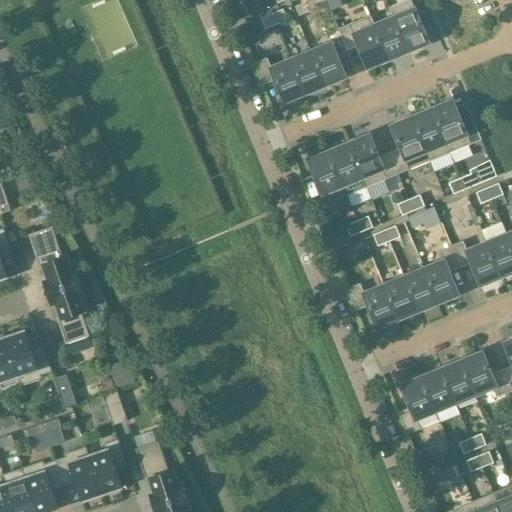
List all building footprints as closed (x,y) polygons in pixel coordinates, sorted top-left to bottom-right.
[(304,27),(318,23),(310,0),(296,5),(304,27)] [(394,17),(408,51),(429,42),(411,0),(407,0),(390,7),(394,17)] [(283,8),(272,13),(277,24),(288,19),(283,8)] [(266,29),(277,24),(272,13),(261,18),(266,29)] [(374,25),(375,25),(371,15),(339,28),(348,50),(359,45),(368,67),(388,59),(374,25)] [(374,25),(388,59),(408,51),(394,17),(375,25),(374,25)] [(311,51),(325,85),(346,76),(332,43),(311,51)] [(291,59),(305,93),(325,85),(311,51),(291,59)] [(305,93),(291,59),(271,68),(267,58),(255,63),(264,84),(275,80),(284,102),(305,93)] [(432,109),(450,153),(482,140),(472,114),(460,119),(453,100),(432,109)] [(412,117),(430,161),(450,153),(432,109),(412,117)] [(390,152),(399,174),(430,161),(412,117),(392,126),(401,148),(390,152)] [(349,143),(367,187),(399,174),(390,152),(379,157),(370,135),(349,143)] [(329,151),(347,195),(348,195),(344,185),(362,177),(366,187),(367,187),(349,143),(329,151)] [(347,195),(329,151),(308,160),(326,203),(347,195)] [(18,176),(24,199),(44,193),(38,171),(18,176)] [(461,178),(465,189),(476,185),(472,173),(461,178)] [(465,189),(461,178),(449,183),(454,194),(465,189)] [(0,181),(0,214),(11,211),(1,181),(0,181)] [(488,188),(492,199),(504,194),(499,183),(488,188)] [(492,199),(488,188),(477,192),(481,203),(492,199)] [(409,199),(414,210),(425,206),(420,195),(409,199)] [(414,210),(409,199),(398,204),(403,215),(414,210)] [(438,205),(410,215),(415,228),(442,218),(438,205)] [(358,220),(362,232),(373,227),(369,216),(358,220)] [(362,232),(358,220),(346,225),(351,236),(362,232)] [(487,228),(490,239),(508,233),(505,222),(487,228)] [(385,230),(389,241),(401,237),(396,225),(385,230)] [(50,293),(79,283),(75,271),(72,272),(67,258),(63,259),(52,226),(29,234),(41,269),(44,268),(48,280),(46,281),(50,293)] [(0,279),(7,277),(1,259),(13,256),(4,229),(0,230),(0,279)] [(389,241),(385,230),(374,235),(378,246),(389,241)] [(487,243),(501,276),(511,271),(511,246),(507,234),(487,243)] [(452,245),(460,267),(471,263),(480,285),(501,276),(487,243),(467,251),(463,241),(452,245)] [(424,268),(438,302),(459,294),(450,272),(460,267),(452,245),(440,250),(444,260),(424,268)] [(404,277),(418,310),(438,302),(424,268),(404,277)] [(384,285),(398,319),(418,310),(404,277),(384,285)] [(83,294),(79,283),(50,293),(54,304),(56,303),(60,316),(57,317),(66,344),(90,336),(81,311),(85,310),(80,295),(83,294)] [(398,319),(384,285),(364,293),(360,283),(348,288),(357,310),(368,305),(377,327),(398,319)] [(6,338),(19,376),(22,385),(42,378),(41,375),(52,371),(43,344),(32,348),(26,331),(6,338)] [(0,382),(19,376),(6,338),(0,339),(0,388),(2,388),(0,382)] [(511,360),(511,365),(503,369),(511,391),(511,390),(511,339),(505,343),(511,360)] [(483,352),(462,360),(476,394),(496,386),(500,396),(511,391),(503,369),(492,374),(483,352)] [(119,386),(138,381),(131,358),(112,364),(119,386)] [(456,402),(476,394),(462,360),(442,369),(456,402)] [(442,369),(422,377),(436,411),(456,402),(442,369)] [(54,378),(61,399),(64,408),(77,404),(67,374),(54,378)] [(415,419),(436,411),(422,377),(401,385),(410,407),(399,412),(408,434),(419,429),(415,419)] [(117,390),(103,395),(106,404),(113,425),(128,421),(117,390)] [(90,410),(106,404),(103,395),(87,401),(90,410)] [(64,408),(61,399),(45,405),(49,414),(64,408)] [(14,415),(0,420),(0,424),(2,430),(17,424),(14,415)] [(58,418),(43,423),(46,433),(62,427),(58,418)] [(30,438),(46,433),(43,423),(27,429),(30,438)] [(471,438),(475,449),(486,445),(482,433),(471,438)] [(0,446),(1,448),(14,443),(11,434),(0,438),(0,446)] [(475,449),(471,438),(459,443),(464,454),(475,449)] [(89,456),(102,494),(122,487),(116,470),(127,466),(118,439),(106,444),(108,450),(89,456)] [(156,506),(185,496),(181,484),(178,485),(173,471),(170,472),(159,441),(135,449),(147,482),(150,481),(154,493),(152,494),(156,506)] [(102,494),(89,456),(86,447),(66,454),(67,457),(55,461),(63,485),(75,481),(82,501),(102,494)] [(489,451),(478,456),(483,467),(494,462),(489,451)] [(483,467),(478,456),(467,460),(471,472),(483,467)] [(63,485),(55,461),(44,465),(43,462),(23,468),(37,511),(49,511),(59,509),(52,488),(63,485)] [(448,488),(464,483),(458,464),(442,469),(448,488)] [(16,511),(37,511),(23,468),(4,475),(7,484),(16,511)] [(0,511),(16,511),(7,484),(0,486),(0,511)] [(493,492),(501,511),(511,511),(511,484),(494,492),(493,492)] [(473,501),(477,511),(501,511),(493,492),(473,501)] [(189,508),(185,496),(156,506),(158,511),(186,511),(186,509),(189,508)] [(477,511),(473,501),(445,511),(477,511)]
